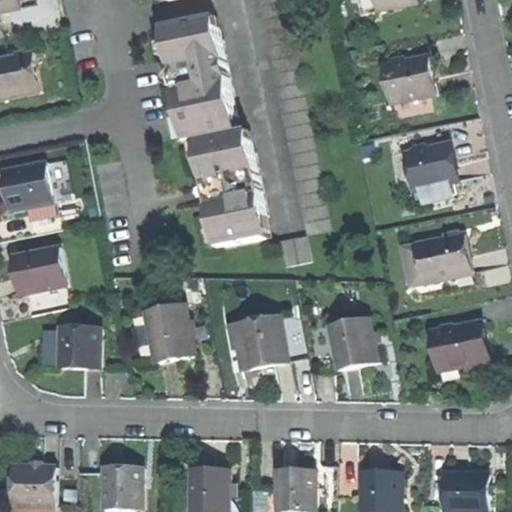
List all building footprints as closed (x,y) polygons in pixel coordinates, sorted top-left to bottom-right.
[(0,0),(0,13),(24,9),(21,0),(0,0)] [(261,0),(308,236),(335,230),(289,0),(261,0)] [(381,0),(384,11),(424,2),(423,0),(381,0)] [(167,29),(171,45),(162,46),(165,60),(174,59),(177,77),(168,82),(169,88),(180,92),(182,102),(191,145),(200,143),(244,134),(221,18),(167,29)] [(0,101),(45,93),(38,54),(0,61),(0,101)] [(388,66),(394,96),(411,92),(413,99),(442,93),(438,75),(434,56),(388,66)] [(396,103),(413,99),(411,92),(394,96),(396,103)] [(207,178),(209,189),(205,190),(201,198),(208,202),(212,201),(222,250),(273,239),(253,133),(244,134),(200,143),(207,178)] [(457,142),(451,144),(459,181),(465,180),(461,162),(457,142)] [(451,144),(410,153),(419,190),(423,189),(454,182),(459,181),(451,144)] [(10,195),(13,213),(30,210),(58,205),(51,165),(6,173),(10,195)] [(457,193),(454,182),(423,189),(425,200),(457,193)] [(60,217),(58,205),(30,210),(32,223),(60,217)] [(429,286),(474,276),(470,255),(466,234),(420,244),(429,286)] [(313,262),(308,236),(281,241),(286,267),(313,262)] [(413,289),(429,286),(420,244),(404,247),(413,289)] [(22,279),(26,296),(70,287),(63,249),(18,258),(22,279)] [(188,306),(149,314),(159,366),(179,362),(199,358),(188,306)] [(284,317),(244,325),(248,346),(253,370),(270,367),(294,362),(284,317)] [(366,370),(384,367),(376,321),(335,328),(343,374),(366,370)] [(238,348),(248,346),(244,325),(233,327),(238,348)] [(108,328),(66,327),(65,369),(72,369),(102,369),(107,370),(108,328)] [(437,337),(443,368),(460,365),(462,373),(473,371),(489,368),(481,328),(437,337)] [(445,376),(462,373),(460,365),(443,368),(445,376)] [(101,385),(102,369),(72,369),(71,384),(85,384),(101,385)] [(38,469),(17,468),(16,507),(59,508),(60,469),(38,469)] [(128,469),(108,469),(107,511),(146,511),(147,470),(128,469)] [(214,471),(195,470),(193,511),(232,511),(233,471),(214,471)] [(281,472),(280,511),(318,511),(319,473),(300,472),(281,472)] [(366,473),(364,511),(405,511),(406,474),(385,473),(366,473)] [(450,475),(448,511),(491,511),(492,475),(468,475),(450,475)] [(256,511),(269,511),(269,492),(256,492),(256,511)]
